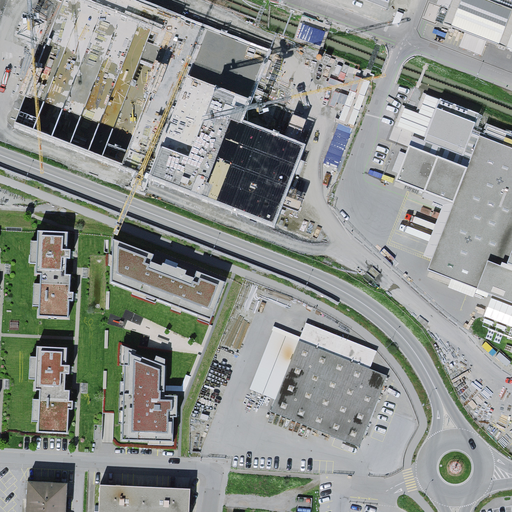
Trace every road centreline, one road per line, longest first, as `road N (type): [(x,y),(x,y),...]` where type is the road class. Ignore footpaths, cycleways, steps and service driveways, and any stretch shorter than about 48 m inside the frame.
road 1 (tertiary): [(0,154),(350,295),(414,350),(449,437)]
road 2 (residential): [(0,459),(218,469),(211,511)]
